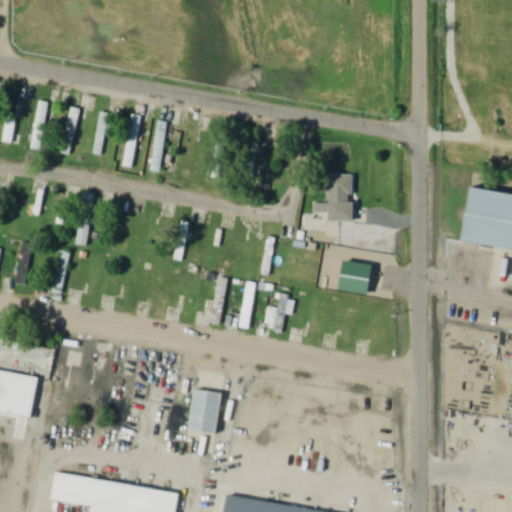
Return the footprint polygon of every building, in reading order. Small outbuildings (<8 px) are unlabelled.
[(50,103),(39,102),(34,149),(45,150),(50,103)] [(74,158),(84,111),(72,108),(62,156),(74,158)] [(25,109),(7,110),(7,145),(18,145),(18,126),(25,126),(25,109)] [(95,156),(105,157),(111,114),(100,113),(95,156)] [(124,168),(134,170),(144,118),(134,116),(124,168)] [(152,173),(163,175),(171,123),(159,121),(152,173)] [(215,180),(226,180),(226,152),(215,152),(215,180)] [(358,223),(358,176),(333,176),(333,207),(323,207),(323,211),(333,211),(333,223),(358,223)] [(511,194),(470,188),(461,242),(511,250),(511,194)] [(25,194),(16,193),(10,236),(20,237),(25,194)] [(63,199),(55,198),(50,223),(59,224),(63,199)] [(191,225),(183,223),(176,261),(184,262),(191,225)] [(250,232),(241,230),(234,269),(243,271),(250,232)] [(276,238),(265,238),(264,274),(274,275),(276,238)] [(28,286),(33,244),(22,243),(17,285),(28,286)] [(63,296),(73,254),(62,252),(52,293),(63,296)] [(85,297),(96,299),(103,260),(92,258),(85,297)] [(346,262),(341,289),(370,294),(375,267),(346,262)] [(139,264),(130,263),(123,302),(132,304),(139,264)] [(213,326),(224,327),(230,279),(219,277),(213,326)] [(193,319),(200,280),(189,278),(182,316),(193,319)] [(259,283),(247,282),(240,329),(252,330),(259,283)] [(310,340),(321,341),(325,294),(314,293),(310,340)] [(266,331),(287,333),(289,315),(295,316),(297,297),(282,295),(280,309),(269,307),(266,331)] [(356,306),(345,305),(344,342),(355,342),(356,306)] [(378,346),(391,347),(393,310),(380,310),(378,346)] [(0,368),(39,376),(31,415),(0,409),(0,368)] [(195,389),(189,430),(217,434),(223,393),(195,389)] [(56,473),(51,500),(90,507),(89,511),(176,511),(179,495),(56,473)] [(323,511),(228,495),(225,511),(323,511)]
